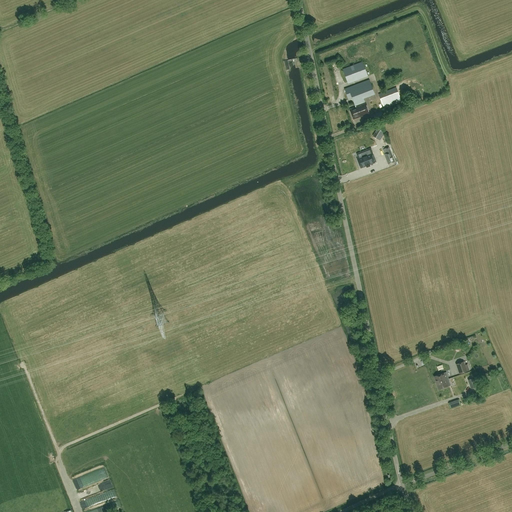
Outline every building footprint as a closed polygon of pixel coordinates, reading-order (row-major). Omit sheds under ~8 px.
[(362,62),(343,69),(348,83),(368,76),(362,62)] [(363,98),(374,94),(369,80),(344,89),(348,99),(352,98),(354,105),(364,101),(363,98)] [(379,94),(384,108),(401,101),(396,87),(379,94)] [(365,103),(349,109),(353,119),(369,113),(365,103)] [(381,111),(373,114),(376,122),(384,118),(381,111)] [(375,133),(373,136),(377,139),(379,135),(383,130),(378,127),(375,133)] [(385,148),(387,153),(384,154),(388,164),(394,162),(389,147),(385,148)] [(371,153),(357,158),(361,168),(366,166),(367,166),(369,165),(375,162),(371,153)] [(458,342),(455,348),(460,351),(463,344),(458,342)] [(467,371),(464,362),(456,364),(459,374),(467,371)] [(436,383),(446,380),(444,373),(434,377),(436,383)] [(446,380),(436,383),(438,390),(448,386),(446,380)] [(93,492),(111,485),(108,479),(90,485),(93,492)] [(91,502),(114,495),(112,490),(80,500),(81,503),(90,500),(91,502)] [(101,511),(117,506),(115,500),(99,506),(101,511)]
